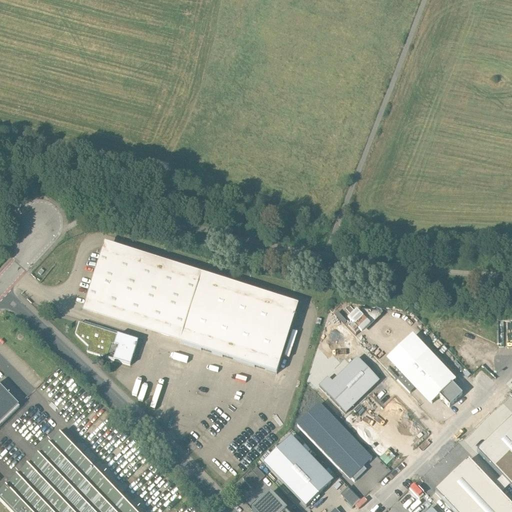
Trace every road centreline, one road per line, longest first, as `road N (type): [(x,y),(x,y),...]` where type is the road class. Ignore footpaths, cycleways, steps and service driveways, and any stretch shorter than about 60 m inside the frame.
road 1 (unclassified): [(0,291),(228,511)]
road 2 (track): [(325,257),(424,0)]
road 3 (unclassified): [(364,511),(496,383)]
